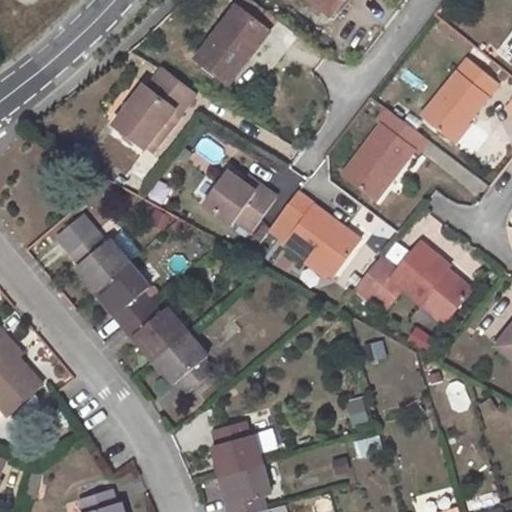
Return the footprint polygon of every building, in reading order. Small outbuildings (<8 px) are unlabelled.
[(323,0),(313,0),(333,15),(337,10),(323,0)] [(323,0),(337,10),(344,0),(323,0)] [(238,4),(196,57),(231,84),(253,55),(248,51),(267,26),(238,4)] [(467,57),(422,116),(451,139),(467,118),(469,121),(499,83),(467,57)] [(145,84),(114,123),(147,148),(177,108),(180,111),(190,98),(158,75),(149,88),(145,84)] [(177,108),(147,148),(153,153),(183,113),(180,111),(177,108)] [(386,108),(376,122),(381,126),(344,174),(376,199),(413,149),(418,153),(428,140),(386,108)] [(451,139),(456,142),(471,122),(469,121),(467,118),(451,139)] [(203,201),(233,223),(236,218),(252,229),(277,197),(260,185),(257,190),(244,181),(228,169),(203,201)] [(244,181),(257,190),(260,185),(249,176),(244,181)] [(298,192),(271,228),(334,275),(362,241),(298,192)] [(261,225),(242,249),(250,255),(269,231),(261,225)] [(214,370),(205,359),(209,355),(167,307),(160,312),(151,301),(143,292),(150,286),(110,239),(107,242),(98,230),(71,251),(81,264),(78,267),(118,314),(115,316),(132,336),(135,335),(176,383),(180,380),(190,391),(214,370)] [(467,296),(443,275),(448,269),(451,266),(421,242),(399,268),(383,256),(356,289),(372,301),(392,278),(445,322),(467,296)] [(308,267),(301,278),(318,288),(325,277),(308,267)] [(448,269),(443,275),(467,296),(473,289),(448,269)] [(43,386),(4,340),(8,336),(0,326),(0,404),(9,416),(43,386)] [(420,328),(409,338),(424,353),(434,343),(420,328)] [(511,333),(500,348),(511,357),(511,333)] [(454,409),(471,405),(464,379),(448,383),(454,409)] [(368,395),(349,399),(354,424),(373,420),(368,395)] [(268,511),(264,496),(272,494),(255,434),(252,434),(247,421),(214,430),(218,443),(215,444),(231,504),(227,506),(228,511),(268,511)] [(268,451),(281,448),(276,427),(263,430),(268,451)] [(113,490),(81,499),(84,511),(125,511),(122,503),(118,504),(113,490)]
